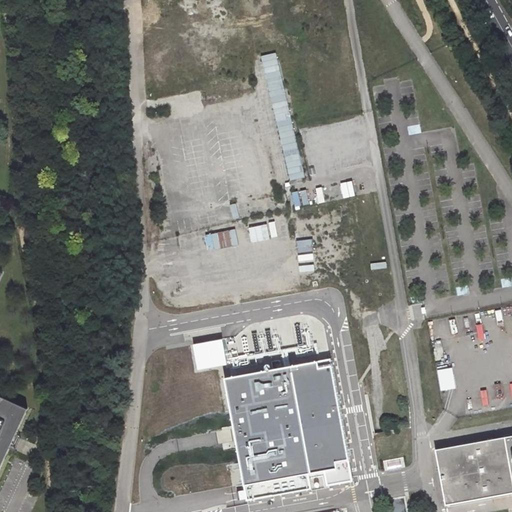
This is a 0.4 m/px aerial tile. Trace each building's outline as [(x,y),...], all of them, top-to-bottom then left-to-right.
[(302,180),(276,53),(262,56),(288,183),(302,180)] [(237,79),(213,81),(213,96),(238,95),(237,79)] [(277,204),(264,141),(233,148),(246,211),(277,204)] [(364,235),(365,246),(381,243),(379,232),(364,235)] [(221,339),(190,345),(195,371),(226,365),(221,339)] [(350,484),(331,360),(222,377),(241,500),(350,484)] [(452,368),(436,370),(439,391),(454,389),(452,368)] [(0,390),(0,467),(29,404),(0,390)] [(511,433),(437,447),(447,503),(511,491),(511,433)]
